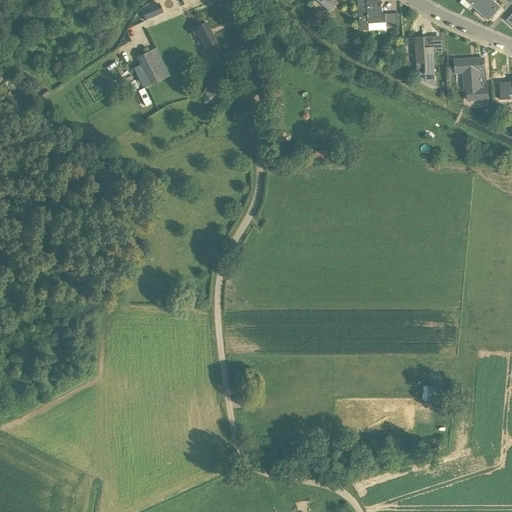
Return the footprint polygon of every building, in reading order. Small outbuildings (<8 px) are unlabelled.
[(330,13),(339,3),(336,0),(335,0),(316,0),(330,13)] [(371,0),(370,1),(358,2),(360,31),(369,31),(369,24),(386,23),(386,27),(399,26),(398,13),(383,14),(382,4),(383,2),(381,0),(371,0)] [(462,0),(460,3),(467,9),(470,5),(464,0),(462,0)] [(482,0),(464,0),(475,9),(482,0)] [(501,7),(491,0),(482,0),(475,9),(476,10),(489,21),(501,7)] [(142,11),(146,20),(160,14),(159,11),(161,10),(159,4),(142,11)] [(467,8),(467,9),(473,14),(476,10),(475,9),(470,5),(467,8)] [(216,43),(206,23),(192,30),(195,37),(199,35),(205,48),(201,50),(205,57),(216,51),(213,45),(216,43)] [(425,37),(409,38),(410,46),(416,45),(417,64),(417,75),(436,74),(434,47),(425,48),(425,37)] [(357,49),(361,43),(356,40),(352,46),(357,49)] [(150,86),(170,77),(157,48),(137,58),(150,86)] [(488,87),(481,88),(480,72),(485,71),(484,59),(454,61),(455,73),(463,73),(464,89),(466,89),(466,91),(467,91),(467,101),(489,100),(488,87)] [(135,92),(139,90),(138,87),(135,82),(134,81),(130,83),(135,92)] [(500,100),(511,99),(511,82),(499,83),(500,100)] [(168,90),(163,92),(170,107),(174,104),(168,90)] [(423,385),(420,399),(432,401),(435,387),(423,385)]
